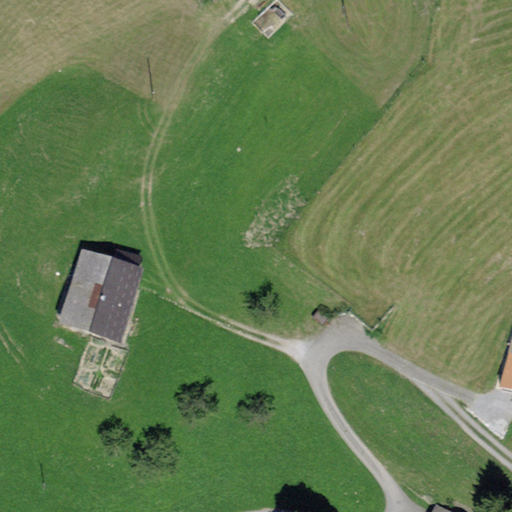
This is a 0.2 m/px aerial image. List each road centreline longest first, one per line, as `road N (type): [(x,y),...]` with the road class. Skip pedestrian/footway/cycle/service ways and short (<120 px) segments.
road 1 (residential): [(395,511),(388,485),(320,388),(316,365),(331,344),(363,344),(406,367),(500,452)]
road 2 (track): [(182,302),(318,359)]
